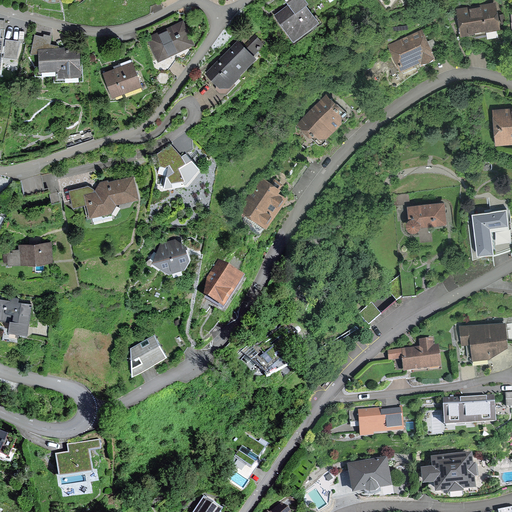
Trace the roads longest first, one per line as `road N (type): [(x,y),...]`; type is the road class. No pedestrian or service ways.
road 1 (residential): [(511,82),(452,74),(389,110),(322,179),(234,322),(200,359),(120,404),(88,411)]
road 2 (residential): [(242,511),(353,364),(511,264)]
road 3 (residential): [(0,169),(109,140),(156,114),(215,31),(215,15),(198,0)]
road 4 (residential): [(192,0),(103,32),(0,9)]
